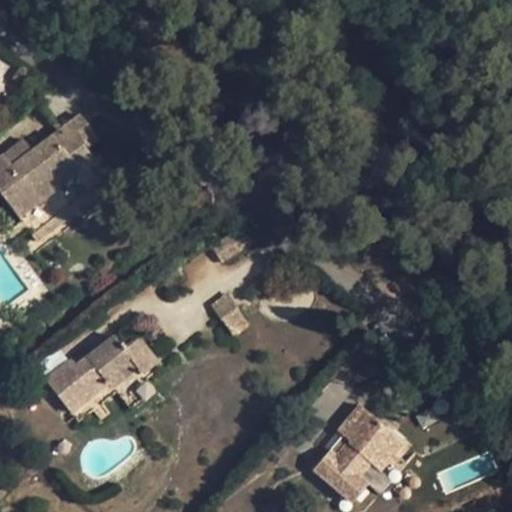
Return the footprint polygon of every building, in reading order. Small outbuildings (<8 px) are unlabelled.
[(35,76),(23,66),(13,79),(26,88),(35,76)] [(82,116),(34,153),(22,162),(19,156),(10,163),(5,156),(0,159),(0,192),(28,229),(84,187),(104,171),(109,168),(94,148),(89,151),(82,142),(94,133),(82,116)] [(257,241),(247,224),(243,226),(211,246),(221,263),(257,241)] [(237,307),(227,293),(210,305),(220,319),(221,319),(237,308),(237,307)] [(248,323),(237,308),(221,319),(233,336),(248,325),(248,323)] [(457,339),(449,326),(437,335),(445,347),(457,339)] [(125,349),(115,336),(77,365),(72,359),(45,381),(71,413),(109,383),(104,377),(129,357),(139,369),(142,373),(158,360),(139,337),(125,349)] [(139,369),(129,357),(104,377),(109,383),(113,389),(139,369)] [(392,433),(360,406),(338,431),(349,441),(336,456),(330,451),(314,469),(352,502),(368,484),(358,476),(371,462),(369,460),(392,433)] [(403,442),(392,433),(369,460),(371,462),(380,470),(403,442)]
